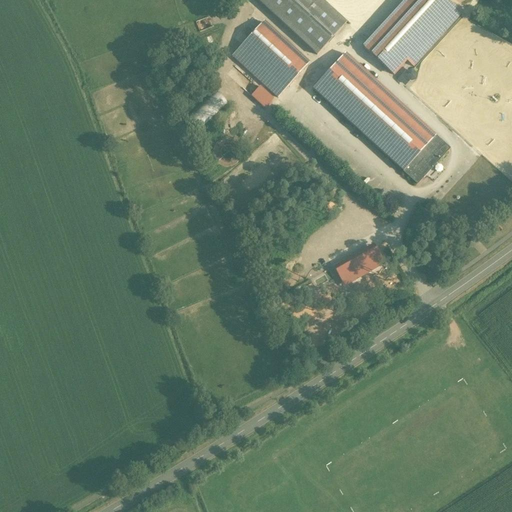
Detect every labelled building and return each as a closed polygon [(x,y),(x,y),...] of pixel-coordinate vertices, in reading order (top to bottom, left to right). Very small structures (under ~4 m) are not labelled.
[(345,24),(318,0),(255,0),(316,56),(345,24)] [(404,0),(368,41),(362,47),(394,76),(407,61),(413,67),(461,15),(443,0),(404,0)] [(308,64),(263,23),(232,57),(277,98),(308,64)] [(435,137),(345,55),(313,90),(402,172),(435,137)] [(411,71),(406,73),(401,80),(405,84),(409,80),(413,78),(414,75),(411,71)] [(259,87),(251,96),(264,109),(273,100),(259,87)] [(402,172),(417,185),(449,150),(435,137),(402,172)]
